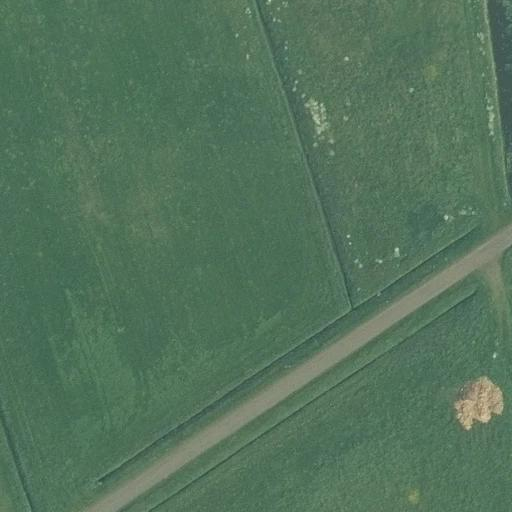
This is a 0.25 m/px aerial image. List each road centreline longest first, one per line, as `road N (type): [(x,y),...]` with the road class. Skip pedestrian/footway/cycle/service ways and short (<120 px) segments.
road 1 (unclassified): [(98,511),(511,234)]
road 2 (track): [(469,0),(501,241)]
